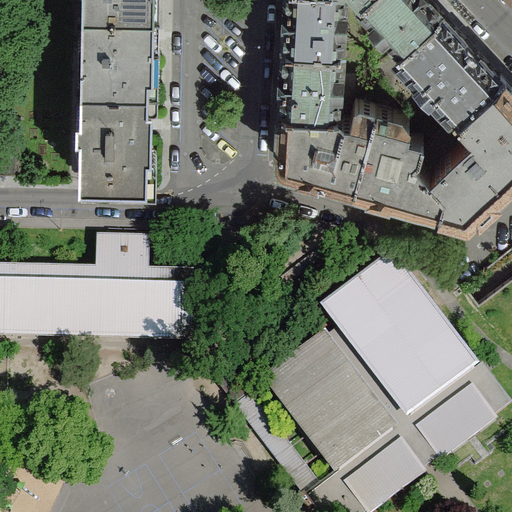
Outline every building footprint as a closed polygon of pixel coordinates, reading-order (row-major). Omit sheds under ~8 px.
[(506,75),(434,0),(289,0),(283,156),(287,162),(475,219),(511,185),(511,176),(475,134),(430,172),(417,161),(425,135),(411,130),(414,115),(357,100),(353,118),(340,114),(345,0),(355,0),(456,117),(506,75)] [(83,81),(154,82),(155,7),(84,6),(83,81)] [(511,82),(506,75),(456,117),(475,134),(511,176),(511,82)] [(154,82),(83,81),(82,173),(151,175),(154,82)] [(0,172),(21,173),(22,118),(0,117),(0,172)] [(0,342),(192,348),(197,348),(198,332),(199,275),(153,275),(153,241),(101,240),(101,273),(33,272),(0,270),(0,342)] [(336,331),(405,421),(478,367),(390,252),(317,307),(336,331)] [(481,271),(473,261),(454,276),(461,286),(481,271)] [(202,329),(198,332),(197,348),(192,348),(195,352),(208,369),(303,497),(312,491),(319,485),(222,355),(202,329)] [(364,511),(342,483),(400,440),(422,469),(437,457),(415,428),(472,385),(494,414),(511,402),(482,364),(478,367),(405,421),(336,331),(327,339),(396,426),(331,475),(319,485),(312,491),(303,497),(314,511),(364,511)] [(327,339),(322,332),(258,380),(331,475),(396,426),(327,339)] [(472,385),(415,428),(437,457),(440,462),(497,418),(494,414),(472,385)] [(400,440),(342,483),(364,511),(374,511),(425,474),(422,469),(400,440)]
